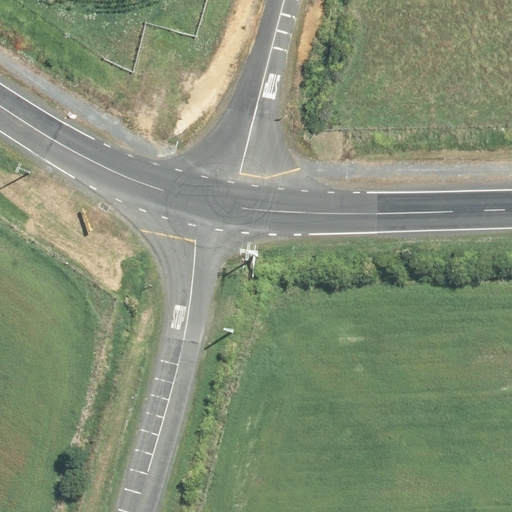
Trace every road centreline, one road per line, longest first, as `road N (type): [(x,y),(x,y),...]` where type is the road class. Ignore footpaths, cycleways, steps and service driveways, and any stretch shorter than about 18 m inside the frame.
road 1 (unclassified): [(137,511),(218,206)]
road 2 (unclassified): [(218,206),(511,211)]
road 3 (unclassified): [(0,106),(117,173),(218,206)]
road 4 (unclassified): [(285,0),(218,206)]
